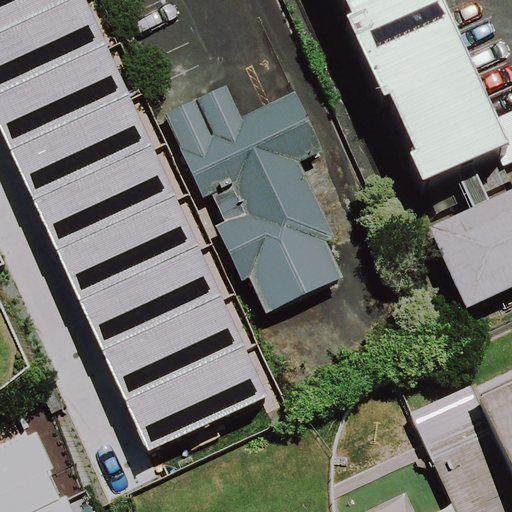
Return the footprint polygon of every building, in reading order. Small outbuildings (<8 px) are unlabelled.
[(494,177),(415,0),(295,0),(394,221),(494,177)] [(115,234),(17,22),(0,29),(0,201),(43,294),(88,273),(77,252),(115,234)] [(160,125),(200,207),(217,199),(228,221),(211,230),(259,326),(336,288),(315,247),(326,242),(292,172),(319,158),(291,102),(236,129),(219,95),(160,125)] [(511,208),(396,259),(435,347),(511,312),(511,208)] [(511,511),(511,395),(468,414),(509,511),(511,511)] [(32,435),(0,451),(0,511),(27,511),(58,497),(32,435)] [(64,511),(58,497),(27,511),(64,511)]
